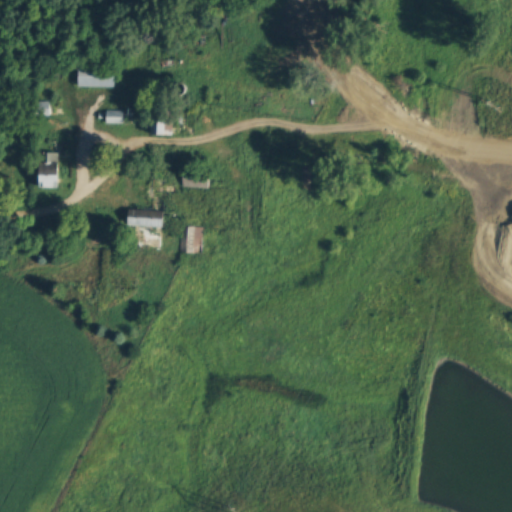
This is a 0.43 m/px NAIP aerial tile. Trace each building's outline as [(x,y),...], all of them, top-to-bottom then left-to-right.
[(113,66),(77,66),(77,89),(113,89),(113,66)] [(154,136),(173,136),(173,103),(154,103),(154,136)] [(47,118),(47,105),(30,105),(30,118),(47,118)] [(121,114),(104,114),(104,125),(121,125),(121,114)] [(56,190),(56,155),(45,155),(45,165),(36,165),(36,189),(56,190)] [(207,172),(198,171),(198,177),(181,177),(180,189),(206,190),(207,172)] [(160,230),(162,210),(154,210),(154,213),(126,212),(125,228),(160,230)]
